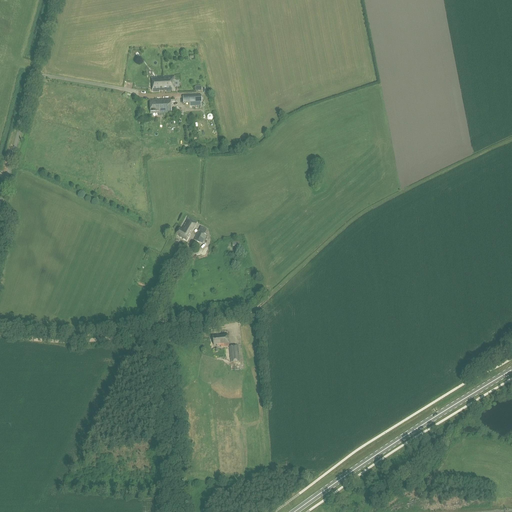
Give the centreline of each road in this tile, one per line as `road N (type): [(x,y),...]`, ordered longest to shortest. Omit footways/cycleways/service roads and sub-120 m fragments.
road 1 (primary): [(294,511),(511,369)]
road 2 (unclassified): [(0,200),(50,0)]
road 3 (track): [(0,334),(58,345),(153,334)]
